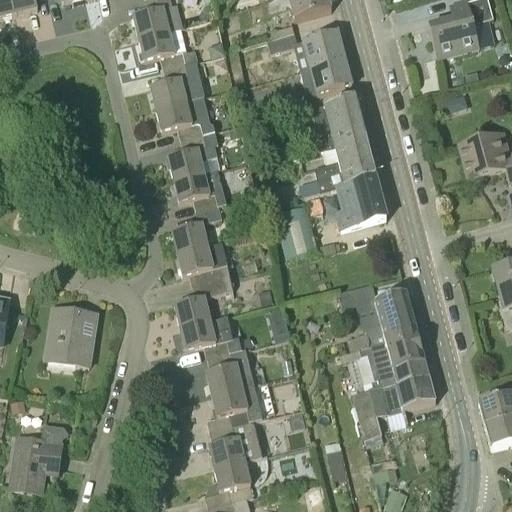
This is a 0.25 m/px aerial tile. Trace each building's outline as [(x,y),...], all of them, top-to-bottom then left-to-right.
[(0,0),(0,22),(12,20),(7,0),(0,0)] [(32,0),(33,0),(7,0),(12,20),(36,14),(32,0)] [(81,0),(58,0),(60,9),(83,3),(81,0)] [(138,46),(181,36),(175,11),(170,12),(167,0),(146,0),(148,6),(145,6),(147,19),(133,22),(138,46)] [(295,0),(288,2),(261,9),(264,23),(289,16),(293,28),(331,18),(326,0),(295,0)] [(438,65),(480,54),(474,31),(494,25),(488,2),(456,11),(460,24),(429,33),(438,65)] [(271,46),(294,40),(291,31),(269,37),(271,46)] [(185,73),(197,70),(194,56),(186,58),(181,36),(138,46),(143,68),(159,64),(162,78),(185,73)] [(299,78),(343,66),(336,39),(296,49),(294,40),(271,46),(266,47),(269,59),(293,53),(299,78)] [(211,63),(223,60),(221,48),(208,51),(211,63)] [(343,66),(299,78),(306,104),(350,92),(343,66)] [(186,109),(204,105),(197,70),(185,73),(162,78),(165,89),(149,93),(155,117),(186,109)] [(478,84),(477,77),(463,79),(464,86),(478,84)] [(471,114),(471,102),(456,102),(457,115),(471,114)] [(334,155),(365,147),(354,104),(310,116),(321,157),(333,154),(334,155)] [(202,143),(215,141),(213,131),(210,130),(204,105),(186,109),(155,117),(161,139),(177,135),(180,149),(202,143)] [(229,145),(239,143),(237,136),(227,138),(229,145)] [(173,188),(203,180),(200,166),(217,163),(214,152),(218,151),(215,141),(202,143),(180,149),(183,160),(167,163),(173,188)] [(511,159),(504,161),(499,141),(461,151),(470,184),(507,174),(510,189),(511,188),(511,159)] [(302,203),(335,194),(374,183),(365,147),(334,155),(337,168),(314,174),(317,187),(299,191),(302,203)] [(196,220),(218,215),(217,212),(226,210),(221,189),(206,192),(203,180),(173,188),(178,209),(192,206),(196,220)] [(374,183),(335,194),(343,221),(336,223),(340,238),(386,226),(374,183)] [(268,189),(272,211),(282,209),(277,187),(268,189)] [(258,214),(272,211),(268,189),(252,193),(258,214)] [(245,203),(253,201),(251,192),(243,194),(245,203)] [(306,212),(274,220),(286,269),(318,260),(306,212)] [(178,261),(206,254),(201,230),(220,226),(218,215),(196,220),(198,231),(172,237),(178,261)] [(198,293),(230,285),(222,251),(206,254),(178,261),(183,283),(195,280),(198,293)] [(511,268),(493,273),(505,318),(510,335),(511,334),(511,268)] [(179,335),(209,328),(203,304),(225,299),(224,298),(232,296),(230,285),(198,293),(201,305),(173,311),(179,335)] [(406,300),(372,309),(367,290),(339,298),(343,314),(355,311),(360,328),(363,340),(353,342),(346,344),(349,357),(357,355),(414,340),(416,340),(406,300)] [(258,297),(261,311),(272,308),(269,295),(258,297)] [(8,308),(0,307),(0,353),(1,354),(8,308)] [(88,372),(92,345),(79,343),(83,319),(52,315),(44,366),(88,372)] [(229,360),(241,356),(238,344),(232,346),(227,324),(209,328),(179,335),(184,357),(203,353),(206,366),(229,360)] [(395,394),(427,386),(414,340),(357,355),(359,363),(371,360),(380,392),(360,398),(394,390),(395,394)] [(248,341),(240,345),(244,354),(252,349),(248,341)] [(241,394),(253,391),(245,356),(241,356),(229,360),(206,366),(209,378),(205,379),(211,402),(241,394)] [(290,365),(282,366),(284,380),(293,378),(290,365)] [(394,390),(360,398),(362,408),(355,410),(366,454),(382,450),(376,424),(435,409),(429,385),(427,386),(395,394),(394,390)] [(231,434),(253,429),(253,428),(261,426),(260,421),(273,418),(266,388),(253,391),(241,394),(211,402),(216,425),(206,427),(209,440),(231,434)] [(486,435),(511,428),(511,401),(479,410),(486,435)] [(24,415),(22,405),(10,407),(12,418),(24,415)] [(304,433),(301,419),(290,422),(293,432),(297,435),(304,433)] [(511,428),(486,435),(491,456),(511,450),(511,428)] [(214,476),(244,468),(244,467),(261,463),(253,429),(231,434),(209,440),(212,452),(209,453),(214,476)] [(59,450),(58,450),(59,444),(64,440),(60,435),(41,432),(39,447),(17,444),(9,494),(39,498),(42,478),(55,480),(59,450)] [(332,486),(346,484),(340,456),(326,459),(332,486)] [(384,465),(370,469),(373,478),(387,474),(384,465)] [(216,511),(230,509),(247,504),(252,503),(244,468),(214,476),(220,499),(204,502),(206,511),(216,511)] [(388,501),(383,511),(401,511),(403,506),(388,501)]
